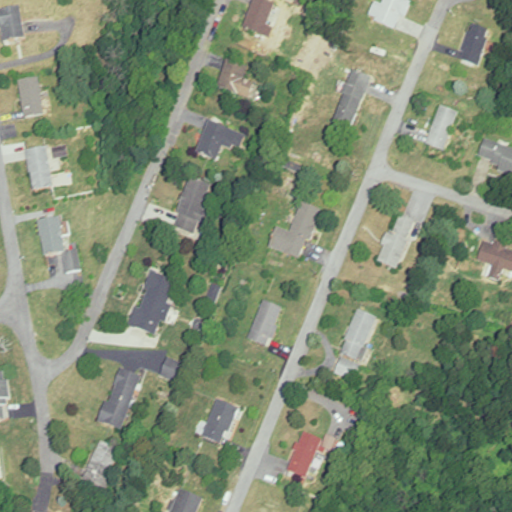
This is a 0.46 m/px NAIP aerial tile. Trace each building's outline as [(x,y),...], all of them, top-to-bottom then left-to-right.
[(254,0),(247,32),(268,37),(276,4),(260,0),(254,0)] [(387,0),(385,7),(378,4),(372,21),(401,32),(411,0),(387,0)] [(0,11),(0,14),(5,43),(27,40),(22,8),(0,11)] [(492,32),(473,26),(461,62),(481,69),(492,32)] [(250,68),(228,63),(220,91),(252,100),(256,84),(247,82),(250,68)] [(373,79),(354,72),(335,126),(354,133),(373,79)] [(45,118),(41,79),(20,82),(25,120),(45,118)] [(428,147),(447,153),(461,114),(442,107),(428,147)] [(247,136),(212,123),(200,156),(219,164),(225,148),(240,153),(247,136)] [(479,163),(511,173),(511,149),(486,141),(479,163)] [(55,189),(48,148),(27,152),(35,193),(55,189)] [(198,236),(201,224),(210,226),(213,215),(208,213),(214,187),(191,181),(178,231),(198,236)] [(293,234),(278,229),(272,250),(305,261),(322,211),(303,204),(293,234)] [(399,270),(418,222),(398,214),(380,263),(399,270)] [(45,259),(65,256),(67,275),(83,273),(80,253),(67,254),(63,219),(40,222),(45,259)] [(511,272),(511,248),(486,241),(480,262),(494,266),(490,280),(502,283),(505,271),(511,272)] [(133,329),(160,338),(179,284),(152,274),(133,329)] [(285,309),(264,302),(251,342),(271,349),(285,309)] [(337,376),(357,382),(363,365),(379,317),(359,310),(337,376)] [(187,366),(171,358),(163,376),(179,383),(187,366)] [(103,424),(126,431),(142,377),(120,370),(103,424)] [(0,374),(0,422),(11,422),(7,374),(0,374)] [(205,440),(227,447),(240,409),(219,401),(205,440)] [(289,473),(308,482),(325,443),(306,434),(289,473)] [(84,485),(104,495),(124,452),(103,442),(84,485)] [(199,511),(204,499),(181,491),(173,511),(199,511)]
